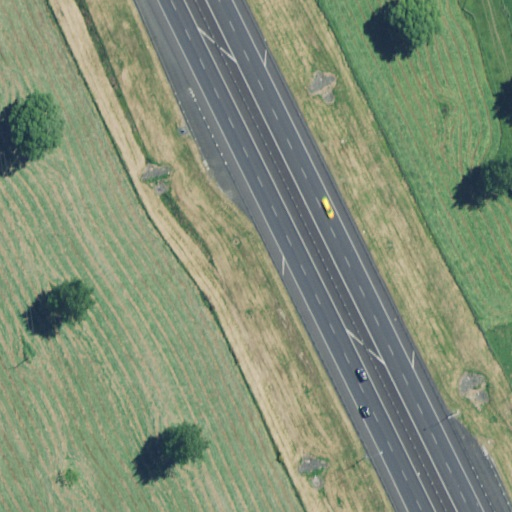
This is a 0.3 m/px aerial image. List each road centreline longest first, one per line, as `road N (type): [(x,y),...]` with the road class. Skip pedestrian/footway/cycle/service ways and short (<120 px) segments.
road 1 (motorway): [(223,0),(476,511)]
road 2 (motorway): [(425,511),(174,0)]
